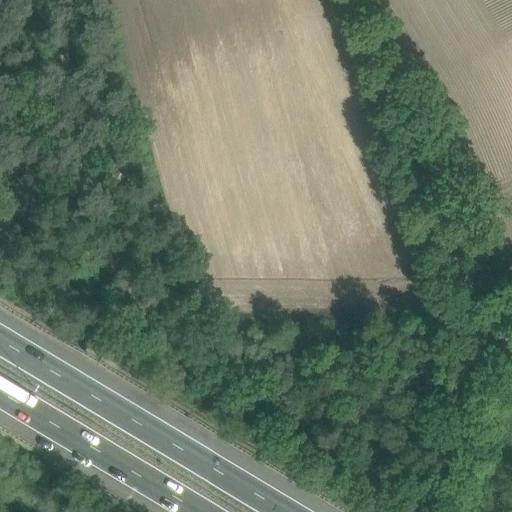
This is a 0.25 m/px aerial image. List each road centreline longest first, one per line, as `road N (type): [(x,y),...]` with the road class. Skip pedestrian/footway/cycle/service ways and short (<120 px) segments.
road 1 (motorway): [(283,511),(0,340)]
road 2 (motorway): [(0,395),(195,511)]
